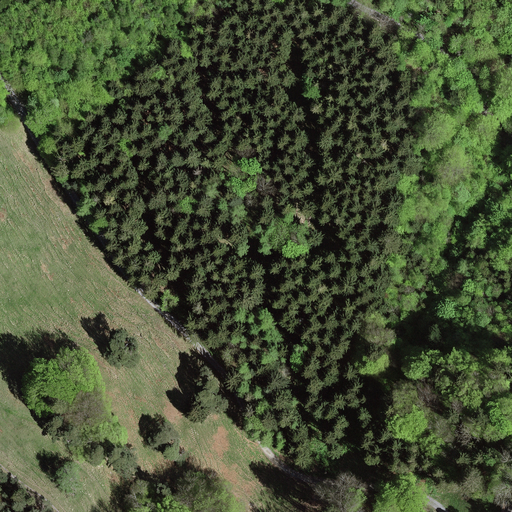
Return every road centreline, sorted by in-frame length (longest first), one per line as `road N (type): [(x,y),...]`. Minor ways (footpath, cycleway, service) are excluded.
road 1 (track): [(0,67),(92,224),(135,284),(214,362),(282,465),(340,483),(421,492),(445,511)]
road 2 (track): [(347,0),(464,71),(495,131),(511,141)]
